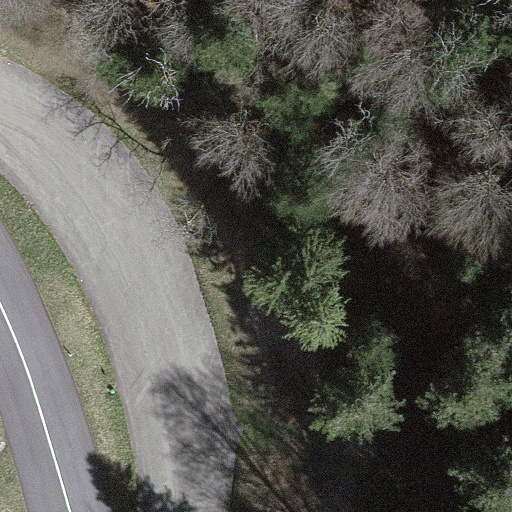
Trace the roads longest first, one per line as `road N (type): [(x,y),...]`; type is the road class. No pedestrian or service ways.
road 1 (track): [(511,363),(439,391),(184,432)]
road 2 (primary): [(0,305),(69,511)]
